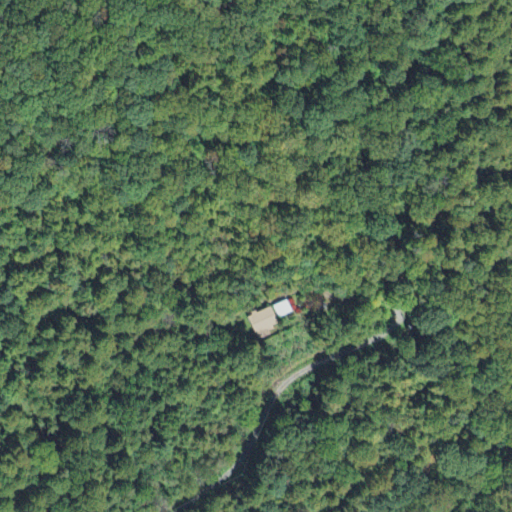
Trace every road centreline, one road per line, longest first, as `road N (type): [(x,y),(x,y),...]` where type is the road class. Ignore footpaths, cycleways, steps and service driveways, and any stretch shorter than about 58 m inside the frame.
road 1 (residential): [(114,511),(269,433),(351,369),(404,295),(511,234)]
road 2 (residential): [(511,208),(384,193),(290,251),(272,289),(284,331),(351,369)]
